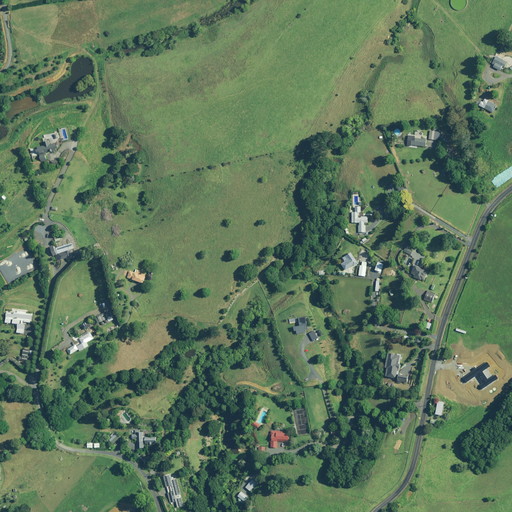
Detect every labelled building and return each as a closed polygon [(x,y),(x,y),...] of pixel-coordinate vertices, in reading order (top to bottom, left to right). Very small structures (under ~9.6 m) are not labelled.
[(507,62),(496,56),(492,63),(494,65),(493,67),(500,70),(502,66),(504,67),(507,62)] [(478,99),(475,105),(478,107),(479,105),(494,113),(498,105),(485,99),(483,102),(478,99)] [(429,139),(438,140),(438,138),(441,139),(442,132),(430,130),(429,139)] [(415,137),(412,137),(412,139),(409,139),(409,141),(408,141),(407,145),(411,146),(411,145),(426,146),(426,139),(421,138),(421,136),(416,135),(415,137)] [(39,152),(41,162),(46,161),(44,153),(46,153),(46,152),(51,151),(51,153),(56,151),(55,148),(58,148),(57,144),(55,145),(54,143),(50,144),(49,141),(44,142),(45,145),(37,147),(38,149),(36,150),(37,153),(39,152)] [(352,212),(352,222),(359,222),(359,226),(358,226),(358,232),(365,232),(366,226),(364,226),(364,222),(368,223),(368,216),(361,215),(361,217),(359,217),(360,212),(352,212)] [(50,247),(52,256),(57,254),(56,254),(74,249),(72,243),(55,248),(55,246),(50,247)] [(55,255),(57,261),(60,260),(61,262),(63,261),(63,259),(66,258),(67,260),(72,258),(70,251),(55,255)] [(351,253),(343,258),(345,261),(341,264),(346,270),(353,265),(354,266),(358,263),(351,253)] [(360,268),(358,268),(357,272),(359,272),(359,276),(365,276),(367,262),(362,261),(362,265),(360,265),(360,268)] [(429,271),(416,265),(412,274),(415,275),(414,277),(424,281),(429,271)] [(130,271),(128,277),(143,283),(145,277),(144,276),(146,272),(136,268),(135,272),(130,271)] [(12,309),(12,311),(6,311),(5,323),(17,324),(16,333),(23,334),(24,324),(23,324),(23,322),(31,323),(32,313),(27,313),(27,310),(12,309)] [(109,312),(95,319),(97,323),(111,317),(109,312)] [(93,339),(90,333),(80,339),(82,343),(77,347),(76,345),(67,350),(69,355),(79,349),(80,351),(86,348),(84,344),(93,339)] [(399,363),(401,355),(388,353),(385,368),(387,368),(385,376),(396,378),(398,368),(400,368),(401,364),(399,363)] [(495,374),(488,380),(482,371),(489,366),(487,362),(462,378),(465,382),(476,375),(482,384),(479,386),(481,389),(498,378),(495,374)] [(401,381),(407,382),(408,376),(399,374),(397,383),(401,383),(401,381)] [(445,402),(438,401),(436,414),(442,415),(445,402)] [(270,447),(277,447),(277,441),(278,441),(278,439),(289,440),(289,433),(283,433),(283,431),(271,431),(271,434),(270,434),(270,442),(271,442),(270,447)] [(143,432),(136,432),(136,434),(132,434),(132,440),(136,439),(137,448),(143,448),(143,432)] [(115,434),(114,433),(110,436),(112,437),(109,439),(112,443),(120,437),(117,433),(115,434)] [(145,437),(145,443),(148,443),(148,445),(153,445),(153,443),(156,443),(156,436),(145,437)] [(181,494),(177,479),(172,480),(171,475),(163,477),(166,487),(172,486),(173,491),(168,493),(170,503),(176,501),(177,508),(183,506),(182,498),(177,499),(176,495),(181,494)] [(257,484),(251,479),(245,487),(251,492),(257,484)] [(248,497),(241,491),(237,496),(244,502),(248,497)]
